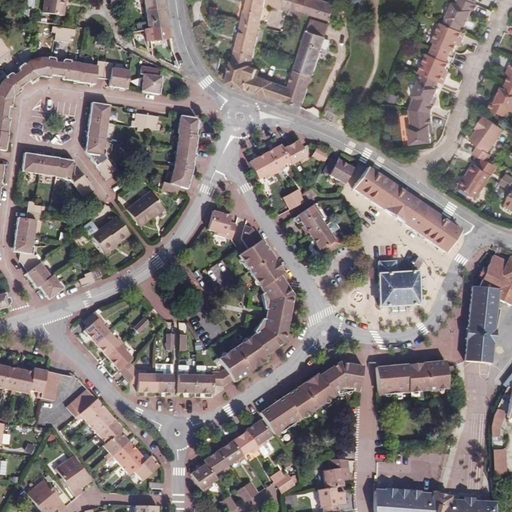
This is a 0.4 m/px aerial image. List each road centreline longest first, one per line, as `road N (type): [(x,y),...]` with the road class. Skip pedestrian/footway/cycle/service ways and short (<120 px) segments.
road 1 (residential): [(34,316),(136,277),(168,252),(217,164)]
road 2 (residential): [(504,0),(444,149),(407,184)]
road 3 (residential): [(177,432),(130,409),(34,316)]
road 4 (residential): [(318,327),(295,364),(228,411),(177,432)]
road 5 (residential): [(17,144),(3,251),(34,316)]
road 6 (residential): [(461,262),(385,232),(309,286)]
road 7 (residential): [(369,339),(365,511)]
road 8 (residential): [(253,113),(325,134),(407,184)]
road 9 (residential): [(217,164),(246,186),(309,286)]
road 10 (residential): [(227,112),(83,93)]
road 11 (residential): [(461,262),(432,322),(395,340),(369,339)]
road 12 (residential): [(175,0),(194,67),(233,105)]
